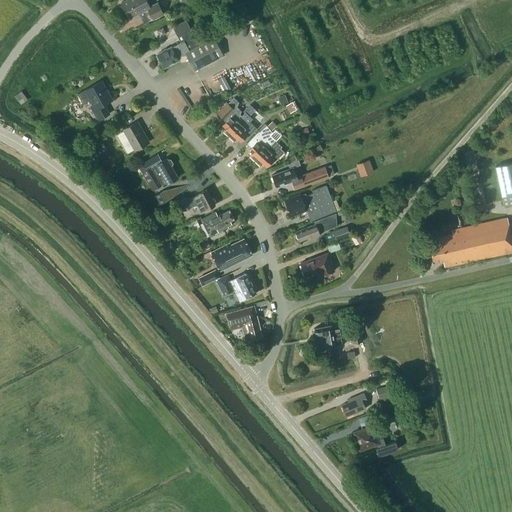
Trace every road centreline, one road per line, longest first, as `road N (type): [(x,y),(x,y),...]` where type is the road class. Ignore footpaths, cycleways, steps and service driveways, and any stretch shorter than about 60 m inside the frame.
road 1 (residential): [(252,379),(269,360),(279,318),(255,214),(74,0)]
road 2 (unclassified): [(252,379),(71,183),(0,133)]
road 3 (track): [(467,0),(375,42),(361,38),(342,0)]
road 4 (unclassified): [(352,496),(252,379)]
